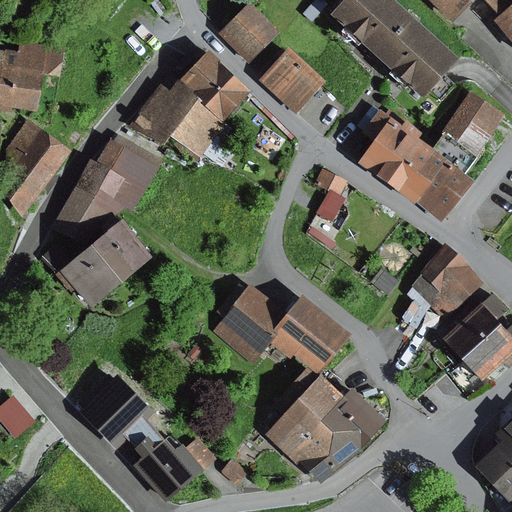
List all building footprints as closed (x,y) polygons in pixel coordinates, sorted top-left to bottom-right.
[(404,0),(349,0),(338,12),(431,97),(468,58),(404,0)] [(511,0),(436,0),(457,22),(479,0),(492,0),(504,13),(498,18),(511,32),(511,0)] [(253,2),(226,30),(256,58),(283,30),(253,2)] [(23,50),(0,46),(0,96),(5,98),(4,103),(44,109),(50,71),(66,74),(70,45),(25,39),(23,50)] [(293,45),(266,74),(303,109),(330,80),(293,45)] [(169,82),(139,120),(196,163),(255,87),(211,53),(181,91),(169,82)] [(443,134),(476,157),(504,116),(470,94),(443,134)] [(76,148),(38,117),(0,164),(0,171),(34,199),(76,148)] [(384,118),(356,156),(443,221),(475,180),(465,173),(476,157),(443,134),(431,151),(384,118)] [(166,161),(118,138),(60,227),(93,239),(145,200),(166,161)] [(330,191),(320,214),(337,222),(354,181),(327,170),(320,186),(330,191)] [(128,218),(69,266),(101,305),(160,258),(128,218)] [(482,282),(446,246),(412,288),(446,320),(482,282)] [(398,280),(386,271),(375,285),(387,294),(398,280)] [(287,316),(254,291),(223,331),(261,359),(279,336),(324,371),(350,338),(299,299),(287,316)] [(511,356),(511,310),(498,295),(454,336),(490,376),(511,356)] [(121,366),(84,404),(127,446),(164,408),(121,366)] [(293,415),(326,378),(313,366),(279,403),(293,415)] [(293,415),(276,434),(330,484),(393,415),(363,388),(355,396),(330,374),(326,378),(293,415)] [(20,395),(0,407),(0,410),(18,439),(39,425),(20,395)] [(511,420),(493,438),(499,445),(473,469),(511,510),(511,420)] [(175,432),(143,462),(175,496),(207,466),(175,432)]
